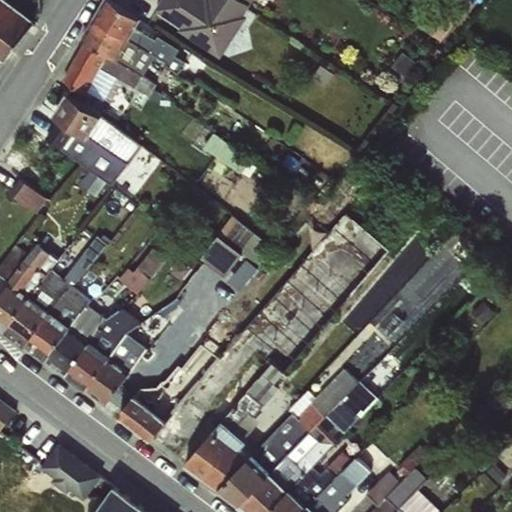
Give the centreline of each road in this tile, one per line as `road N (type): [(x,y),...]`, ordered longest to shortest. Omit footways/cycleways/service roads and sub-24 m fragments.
road 1 (tertiary): [(195,511),(0,361)]
road 2 (unknown): [(511,122),(474,96),(453,100),(442,119),(457,148),(511,200)]
road 3 (residential): [(77,0),(0,116)]
